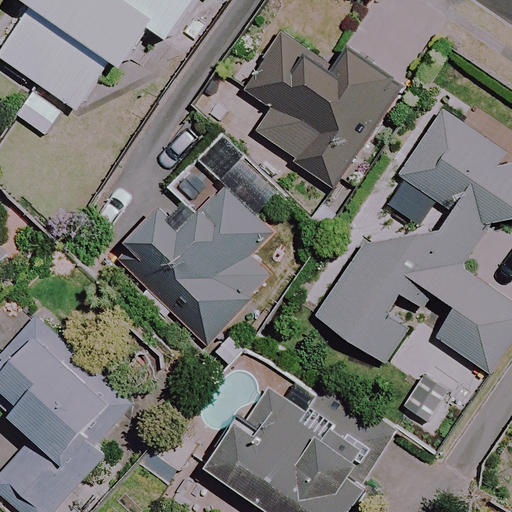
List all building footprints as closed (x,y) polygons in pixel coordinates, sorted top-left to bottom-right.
[(25,0),(24,3),(36,11),(3,60),(81,114),(115,65),(129,75),(155,37),(173,49),(207,0),(25,0)] [(343,73),(286,33),(246,90),(279,113),(263,136),(339,190),(410,90),(357,52),(343,73)] [(69,115),(40,92),(18,118),(48,142),(69,115)] [(392,317),(404,300),(429,316),(442,297),(463,311),(443,340),(495,375),(511,350),(511,301),(466,271),(499,221),(511,221),(511,155),(450,114),(406,179),(460,216),(447,236),(365,247),(319,316),(391,365),(413,331),(392,317)] [(251,156),(229,135),(202,164),(224,184),(251,156)] [(279,232),(234,183),(177,235),(163,220),(122,259),(208,353),(280,287),(252,257),(279,232)] [(137,407),(41,319),(0,364),(0,403),(38,438),(0,480),(0,491),(22,511),(58,511),(110,456),(100,448),(137,407)] [(395,434),(331,391),(312,419),(283,400),(260,435),(244,425),(212,473),(271,511),(359,511),(372,493),(361,486),(395,434)]
